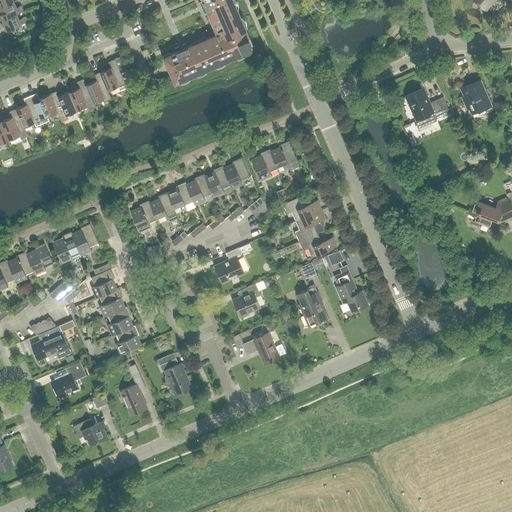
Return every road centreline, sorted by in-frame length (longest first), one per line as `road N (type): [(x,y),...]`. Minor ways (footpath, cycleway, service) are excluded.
road 1 (residential): [(418,333),(317,102)]
road 2 (tertiary): [(418,333),(238,413)]
road 3 (tertiary): [(238,413),(61,490)]
road 4 (residential): [(317,102),(435,52)]
